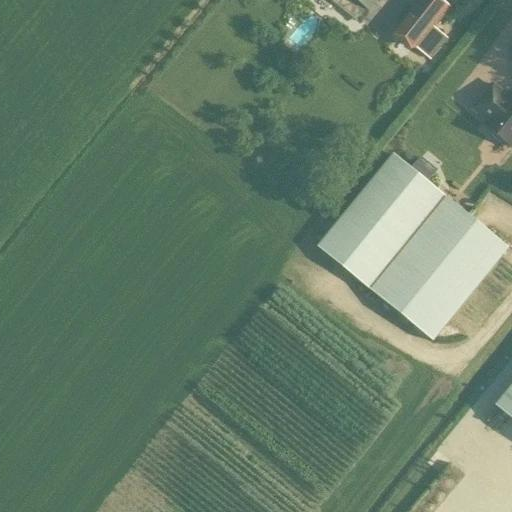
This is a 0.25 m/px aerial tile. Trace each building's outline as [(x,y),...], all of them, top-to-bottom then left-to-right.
[(333,0),(344,8),(360,21),(366,12),(369,14),(380,0),(333,0)] [(434,29),(449,10),(436,0),(419,0),(394,32),(431,61),(448,40),(434,29)] [(511,97),(510,100),(493,86),(472,111),(490,125),(487,129),(511,148),(511,147),(511,97)] [(435,343),(510,250),(427,183),(436,172),(420,159),(411,170),(394,156),(318,249),(372,293),(435,343)] [(511,391),(499,408),(511,418),(511,391)]
